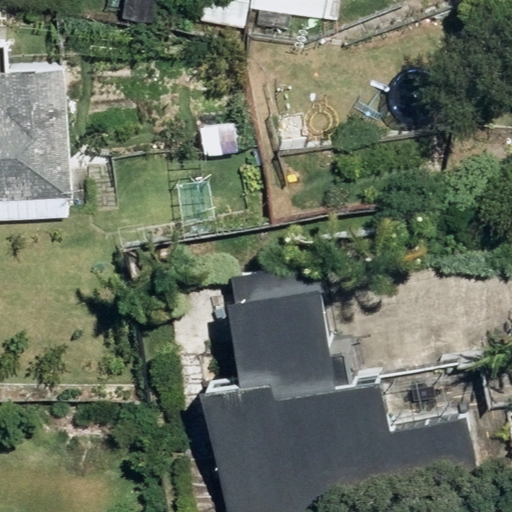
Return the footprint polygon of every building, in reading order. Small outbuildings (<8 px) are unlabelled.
[(127,0),(126,10),(154,15),(156,0),(127,0)] [(244,9),(244,0),(199,0),(196,17),(240,25),(244,9)] [(335,22),(337,0),(244,0),(244,9),(335,22)] [(471,0),(415,0),(420,15),(471,0)] [(0,197),(68,195),(58,59),(0,60),(0,197)] [(352,122),(358,150),(377,146),(370,118),(352,122)] [(208,149),(121,153),(126,242),(212,238),(208,149)] [(329,373),(321,324),(315,278),(312,256),(227,268),(232,290),(221,291),(233,370),(204,375),(223,511),(283,511),(478,483),(469,426),(488,421),(475,352),(375,369),(374,366),(329,373)]
